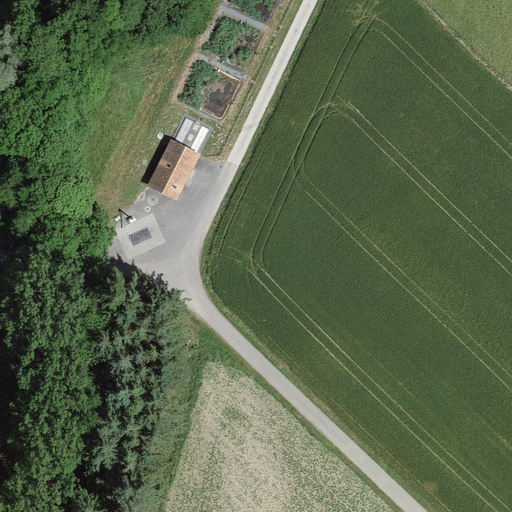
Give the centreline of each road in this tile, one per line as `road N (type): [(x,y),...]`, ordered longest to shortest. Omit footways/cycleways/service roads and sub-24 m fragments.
road 1 (unclassified): [(409,511),(174,280),(0,256)]
road 2 (track): [(306,0),(174,280)]
